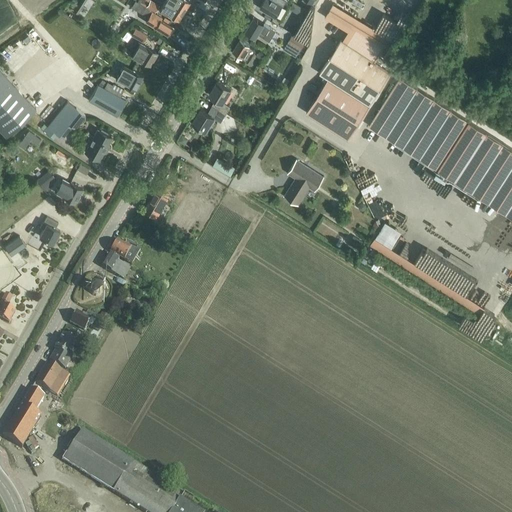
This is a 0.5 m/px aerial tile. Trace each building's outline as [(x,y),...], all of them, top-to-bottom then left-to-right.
[(80,0),(74,10),(78,13),(86,0),(80,0)] [(136,0),(135,0),(131,7),(137,10),(141,13),(145,15),(150,8),(146,6),(141,3),(136,0)] [(151,0),(149,0),(146,6),(150,8),(155,12),(159,5),(151,0)] [(178,21),(184,12),(165,0),(159,11),(172,19),(173,17),(178,21)] [(165,0),(184,12),(189,2),(185,0),(165,0)] [(264,0),(260,7),(275,17),(282,5),(283,6),(286,0),(285,0),(264,0)] [(328,78),(307,112),(349,139),(365,113),(370,105),(391,71),(381,65),(384,60),(379,57),(390,37),(333,3),(328,11),(325,16),(349,31),(343,39),(342,38),(341,39),(320,72),(328,78)] [(301,7),(297,13),(304,17),(308,11),(301,7)] [(166,35),(172,26),(160,19),(161,17),(151,11),(145,21),(166,35)] [(253,17),(245,30),(249,32),(248,35),(254,39),(257,34),(263,38),(270,42),(277,31),(270,27),(253,17)] [(135,28),(131,35),(141,41),(145,34),(135,28)] [(301,49),(304,43),(292,36),(288,42),(301,49)] [(240,39),(233,52),(243,58),(248,61),(256,49),(250,45),(240,39)] [(157,53),(140,43),(132,57),(140,62),(141,60),(150,65),(157,53)] [(259,50),(256,55),(262,59),(265,54),(259,50)] [(123,66),(115,79),(135,90),(143,76),(132,69),(131,71),(123,66)] [(35,108),(16,88),(0,69),(0,129),(6,135),(35,108)] [(373,118),(370,124),(378,130),(438,168),(511,215),(511,148),(468,120),(400,76),(373,118)] [(212,104),(226,112),(230,105),(223,101),(231,88),(218,79),(209,93),(216,98),(212,104)] [(107,82),(104,88),(125,100),(126,100),(120,97),(124,89),(113,83),(112,85),(107,82)] [(125,100),(104,88),(97,84),(89,100),(116,116),(125,100)] [(47,126),(46,127),(44,130),(53,138),(57,133),(62,137),(72,125),(75,127),(85,115),(67,100),(47,125),(47,126)] [(226,112),(212,104),(208,112),(201,107),(192,121),(206,130),(214,116),(221,120),(226,112)] [(107,145),(111,138),(111,137),(108,135),(109,134),(101,130),(100,131),(97,129),(93,137),(91,135),(87,143),(89,144),(85,151),(99,159),(103,152),(105,153),(109,146),(107,145)] [(30,142),(45,152),(50,144),(34,134),(30,142)] [(182,136),(178,142),(185,146),(187,142),(186,138),(182,136)] [(297,159),(297,158),(287,173),(288,174),(288,172),(297,178),(285,196),(284,195),(283,196),(297,205),(297,204),(296,204),(309,185),(315,189),(314,190),(314,191),(324,176),(323,177),(297,160),(297,159)] [(80,163),(77,169),(86,174),(89,169),(80,163)] [(49,169),(37,178),(45,187),(46,189),(53,184),(51,182),(56,178),(49,169)] [(75,203),(82,188),(66,179),(58,194),(75,203)] [(155,217),(173,185),(162,179),(144,210),(155,217)] [(53,243),(60,230),(55,228),(58,222),(47,216),(44,221),(43,221),(39,227),(43,229),(39,235),(53,243)] [(4,246),(11,255),(26,245),(19,235),(4,246)] [(363,241),(354,235),(348,244),(357,250),(363,241)] [(176,238),(171,244),(175,247),(180,241),(176,238)] [(117,242),(110,253),(124,261),(128,254),(132,256),(135,251),(136,252),(136,251),(135,250),(136,249),(125,243),(124,246),(117,242)] [(118,260),(109,255),(101,268),(123,281),(130,270),(117,262),(118,260)] [(102,291),(102,290),(102,289),(102,288),(102,287),(101,286),(100,285),(99,284),(98,284),(97,284),(95,284),(94,284),(93,284),(92,285),(91,286),(90,287),(89,288),(89,290),(89,291),(89,292),(90,293),(90,294),(91,295),(92,296),(93,296),(94,297),(95,297),(97,297),(99,296),(100,295),(102,293),(102,291)] [(128,292),(125,297),(130,300),(133,294),(128,292)] [(7,304),(11,297),(5,294),(1,301),(7,304)] [(0,319),(8,324),(15,312),(3,305),(0,309),(0,319)] [(91,327),(94,322),(103,327),(109,318),(101,313),(99,318),(87,311),(84,317),(76,312),(69,323),(84,332),(87,326),(91,327)] [(66,338),(62,335),(54,350),(55,351),(50,361),(65,369),(72,356),(70,355),(76,344),(78,345),(82,339),(69,332),(69,333),(66,338)] [(56,397),(69,376),(47,363),(32,389),(45,396),(48,391),(56,397)] [(2,437),(21,449),(40,418),(34,414),(44,398),(31,390),(2,437)] [(211,511),(81,430),(80,432),(62,461),(143,511),(211,511)]
